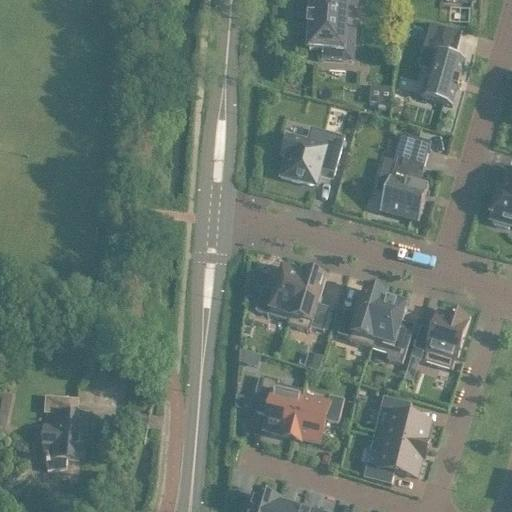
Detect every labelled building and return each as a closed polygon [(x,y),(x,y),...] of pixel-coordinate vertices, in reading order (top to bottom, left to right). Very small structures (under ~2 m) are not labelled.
[(306,0),(306,10),(310,11),(308,29),(305,28),(304,45),(307,46),(307,49),(308,49),(308,48),(341,50),(341,48),(349,48),(351,30),(343,29),(344,0),(306,0)] [(456,31),(429,24),(425,39),(434,42),(419,97),(450,106),(451,105),(450,105),(455,87),(456,87),(459,78),(458,77),(463,60),(464,58),(454,56),(456,46),(453,45),(456,31)] [(390,87),(369,86),(368,101),(389,102),(390,87)] [(298,181),(307,183),(309,183),(310,183),(312,183),(313,182),(314,181),(316,180),(316,179),(317,177),(319,170),(333,174),(343,137),(309,128),(306,139),(285,134),(280,155),(284,156),(279,176),(297,182),(298,181)] [(417,222),(427,187),(417,184),(429,142),(400,134),(378,211),(417,222)] [(511,171),(506,170),(500,193),(496,192),(489,219),(493,220),(492,224),(507,228),(509,224),(511,225),(511,171)] [(261,287),(254,310),(267,314),(287,320),(302,272),(285,267),(284,269),(281,268),(274,291),(261,287)] [(324,279),(302,272),(287,320),(286,324),(308,331),(309,327),(322,331),(329,308),(316,304),(324,279)] [(343,310),(336,333),(348,337),(347,341),(369,348),(386,295),(363,289),(356,314),(343,310)] [(402,301),(386,295),(369,348),(403,358),(411,330),(399,326),(405,304),(402,303),(402,301)] [(419,326),(409,357),(422,361),(450,370),(466,318),(461,316),(460,314),(453,312),(451,313),(445,312),(445,313),(438,311),(432,330),(419,326)] [(316,371),(321,357),(306,352),(302,366),(316,371)] [(320,372),(329,375),(331,369),(322,367),(320,372)] [(277,380),(262,377),(253,411),(266,415),(262,430),(280,434),(280,435),(283,436),(283,435),(290,437),(301,390),(276,384),(277,380)] [(326,401),(301,395),(302,390),(301,390),(290,437),(298,438),(297,440),(300,440),(300,439),(318,443),(324,420),(336,423),(342,399),(328,396),(326,401)] [(0,425),(6,427),(12,394),(0,391),(0,392),(0,425)] [(234,407),(242,409),(245,397),(235,395),(234,407)] [(46,470),(46,471),(64,468),(65,458),(82,460),(85,414),(76,414),(77,399),(44,396),(43,413),(54,413),(53,427),(42,426),(40,444),(42,445),(47,470),(46,470)] [(410,403),(382,396),(372,437),(423,449),(425,442),(426,442),(427,439),(426,439),(430,421),(406,416),(410,403)] [(423,449),(372,437),(369,450),(378,453),(375,465),(366,463),(362,477),(390,484),(393,471),(416,477),(421,459),(422,459),(423,457),(421,456),(423,449)] [(273,511),(277,501),(253,493),(250,503),(245,501),(242,511),(273,511)] [(278,501),(277,501),(273,511),(298,511),(299,509),(277,503),(278,501)]
